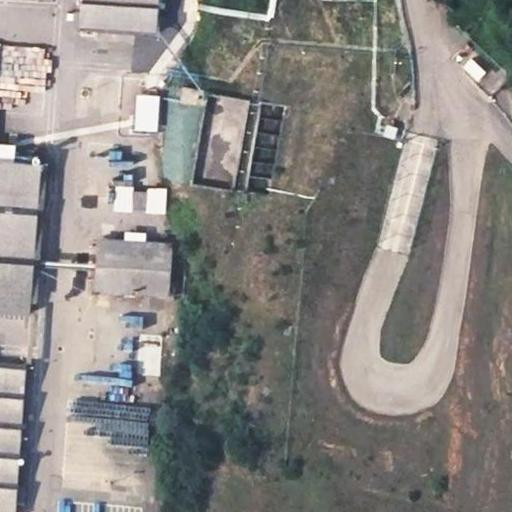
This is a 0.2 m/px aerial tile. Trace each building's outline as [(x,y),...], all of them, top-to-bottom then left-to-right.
[(79,0),(77,29),(156,34),(158,0),(79,0)] [(186,89),(183,102),(202,106),(204,92),(186,89)] [(137,95),(137,130),(162,130),(162,95),(137,95)] [(0,160),(0,313),(29,315),(39,200),(46,200),(48,170),(41,170),(42,163),(0,160)] [(122,186),(120,208),(166,214),(169,191),(122,186)] [(100,247),(97,285),(168,291),(171,252),(100,247)] [(139,337),(136,375),(161,377),(164,338),(139,337)] [(0,373),(0,488),(17,490),(19,467),(28,468),(29,454),(20,454),(26,375),(0,373)] [(0,511),(15,511),(17,490),(0,488),(0,511)]
